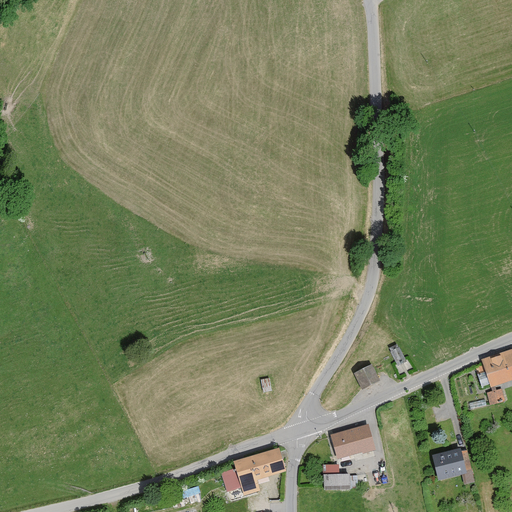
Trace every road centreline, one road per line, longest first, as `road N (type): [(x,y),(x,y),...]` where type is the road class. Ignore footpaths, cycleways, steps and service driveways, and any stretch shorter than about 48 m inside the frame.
road 1 (unclassified): [(370,0),(378,110),(373,278),(300,430)]
road 2 (unclassified): [(42,511),(151,484),(300,430)]
road 3 (unclassified): [(300,430),(511,337)]
